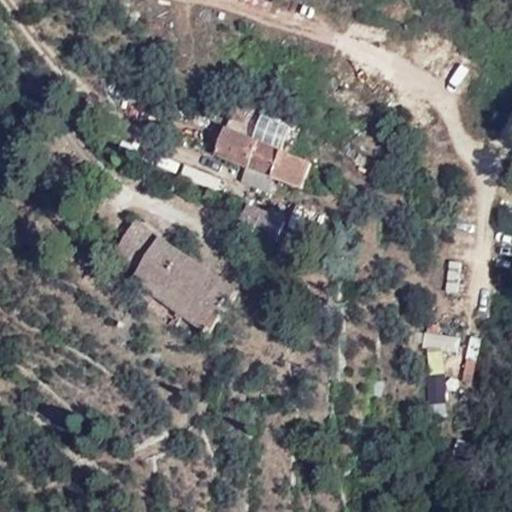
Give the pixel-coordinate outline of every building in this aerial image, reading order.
[(277,175),(308,184),(317,153),(290,146),(298,118),(236,101),(220,155),(249,163),(243,181),(273,190),(277,175)] [(298,200),(292,230),(317,235),(323,205),(298,200)] [(243,277),(137,214),(111,258),(136,273),(132,281),(212,328),(243,277)] [(424,331),(421,346),(457,352),(460,337),(424,331)] [(450,399),(449,374),(427,376),(428,401),(450,399)]
